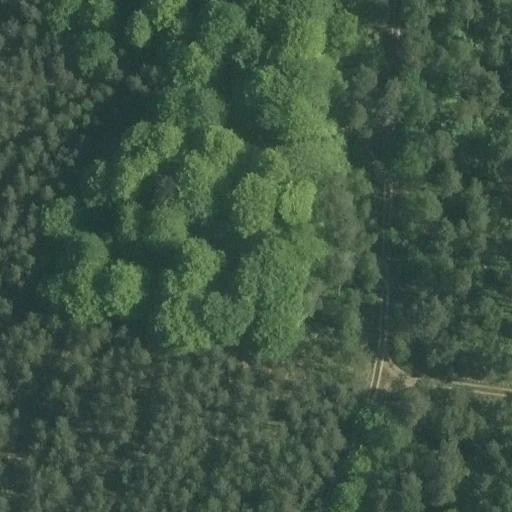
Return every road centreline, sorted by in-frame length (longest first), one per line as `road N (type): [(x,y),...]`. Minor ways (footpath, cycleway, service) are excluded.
road 1 (track): [(338,511),(381,377),(402,0)]
road 2 (track): [(381,377),(511,394)]
